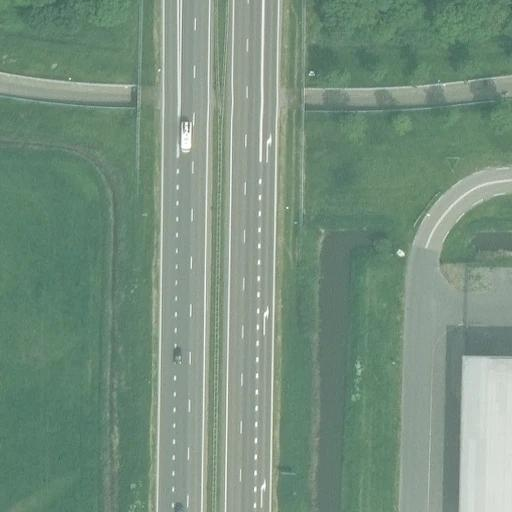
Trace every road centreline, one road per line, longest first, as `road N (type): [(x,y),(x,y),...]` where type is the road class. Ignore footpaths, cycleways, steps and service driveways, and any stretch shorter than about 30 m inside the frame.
road 1 (motorway): [(239,511),(246,0)]
road 2 (motorway): [(191,85),(186,511)]
road 3 (unclassified): [(511,181),(466,194),(428,237),(413,511)]
